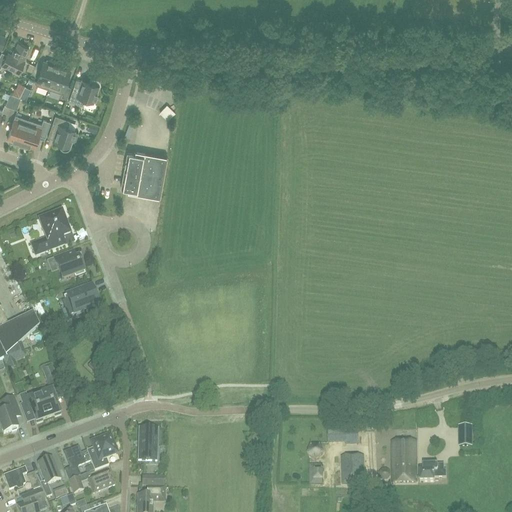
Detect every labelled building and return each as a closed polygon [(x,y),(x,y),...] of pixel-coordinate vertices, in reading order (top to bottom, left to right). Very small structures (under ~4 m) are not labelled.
[(18,44),(16,48),(12,55),(7,53),(7,55),(6,55),(1,53),(0,55),(0,69),(1,66),(8,69),(16,72),(19,74),(24,62),(23,61),(28,49),(18,44)] [(49,90),(58,64),(49,61),(48,63),(44,61),(35,85),(49,90)] [(67,67),(58,64),(49,90),(62,94),(61,97),(67,99),(71,88),(65,86),(70,71),(66,69),(67,67)] [(95,99),(100,86),(100,85),(100,83),(99,82),(99,80),(97,79),(96,79),(95,78),(93,79),(92,79),(90,80),(89,81),(89,82),(87,82),(87,83),(76,80),(68,101),(83,106),(85,99),(93,102),(94,99),(95,99)] [(31,90),(25,87),(20,98),(25,101),(31,90)] [(5,106),(11,108),(15,96),(9,94),(5,106)] [(16,110),(20,98),(16,97),(15,96),(11,108),(16,110)] [(165,120),(172,111),(163,103),(155,111),(165,120)] [(19,147),(29,120),(16,116),(15,116),(7,140),(11,141),(11,144),(16,145),(19,147)] [(75,141),(78,134),(74,132),(75,130),(67,128),(70,121),(55,116),(47,138),(59,141),(58,143),(59,143),(59,145),(59,146),(60,148),(60,149),(62,150),(63,151),(64,151),(66,151),(67,150),(69,149),(70,148),(70,147),(73,140),(75,141)] [(41,125),(29,120),(19,147),(28,150),(29,147),(34,149),(38,136),(45,138),(50,123),(43,120),(41,125)] [(129,144),(135,145),(128,197),(157,201),(164,149),(167,127),(132,122),(129,144)] [(54,215),(39,221),(46,239),(31,244),(35,256),(65,245),(62,238),(70,235),(64,220),(66,219),(62,210),(54,213),(54,215)] [(73,252),(46,262),(51,274),(58,272),(59,275),(61,274),(64,281),(74,277),(75,278),(85,275),(78,257),(75,258),(73,252)] [(98,309),(93,296),(90,297),(88,290),(85,292),(82,285),(71,289),(73,293),(63,297),(71,317),(88,310),(89,313),(98,309)] [(0,361),(6,359),(5,357),(16,347),(39,326),(32,312),(16,321),(0,328),(0,361)] [(93,372),(101,364),(95,359),(88,367),(93,372)] [(51,365),(42,368),(47,383),(57,380),(51,365)] [(52,390),(39,394),(48,418),(54,416),(55,418),(61,415),(57,405),(56,402),(52,390)] [(48,418),(39,394),(28,399),(26,393),(19,396),(25,413),(31,411),(36,424),(43,422),(42,420),(48,418)] [(13,416),(16,415),(20,414),(16,403),(14,398),(0,402),(0,403),(3,412),(0,412),(0,425),(3,434),(10,432),(12,433),(16,432),(17,429),(18,429),(16,423),(13,416)] [(157,461),(157,429),(139,428),(138,461),(157,461)] [(345,444),(357,444),(357,431),(344,431),(345,444)] [(92,442),(94,448),(86,451),(94,471),(109,465),(105,457),(116,453),(112,441),(113,439),(112,437),(107,435),(104,436),(103,438),(92,442)] [(415,442),(392,442),(392,483),(416,483),(415,442)] [(78,448),(64,453),(70,469),(64,471),(68,481),(79,477),(78,472),(76,467),(84,464),(78,448)] [(341,484),(364,484),(363,456),(341,456),(341,484)] [(46,498),(47,498),(49,503),(53,501),(50,496),(52,496),(48,485),(61,479),(57,470),(55,471),(50,458),(38,463),(45,481),(39,484),(46,498)] [(434,479),(446,479),(446,471),(444,471),(444,465),(423,466),(423,468),(420,468),(420,483),(434,483),(434,479)] [(22,475),(26,474),(24,468),(16,472),(3,476),(9,490),(16,488),(25,484),(22,475)] [(27,475),(33,490),(40,487),(34,472),(27,475)] [(114,486),(109,472),(88,480),(93,494),(114,486)] [(141,476),(141,487),(164,487),(164,477),(141,476)] [(84,490),(81,483),(79,477),(68,481),(73,494),(84,490)] [(165,487),(164,487),(141,487),(147,487),(147,495),(138,495),(137,511),(152,511),(153,502),(158,502),(158,496),(165,496),(165,487)] [(43,503),(42,503),(44,502),(40,490),(19,498),(21,505),(17,506),(19,511),(38,511),(36,505),(43,503)] [(66,497),(70,506),(76,504),(72,495),(66,497)] [(56,506),(62,500),(59,496),(52,502),(56,506)] [(108,511),(104,499),(79,509),(80,511),(108,511)]
